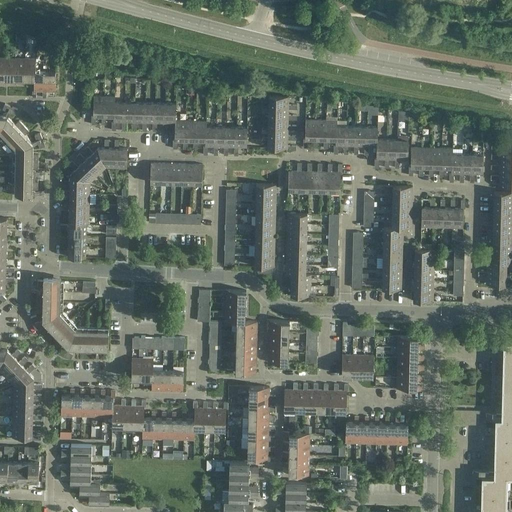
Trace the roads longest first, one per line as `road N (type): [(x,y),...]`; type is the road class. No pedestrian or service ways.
road 1 (tertiary): [(511,90),(253,37)]
road 2 (residential): [(49,495),(48,361),(23,329),(22,263)]
road 3 (residential): [(433,406),(374,401),(345,378),(279,379)]
road 4 (residential): [(273,301),(281,157),(298,156)]
road 5 (residential): [(140,149),(220,157),(218,229)]
road 6 (residential): [(344,309),(357,159)]
road 7 (tertiary): [(253,37),(111,0)]
road 8 (residential): [(265,511),(277,460),(279,379)]
road 9 (residential): [(406,310),(416,187)]
road 10 (residential): [(468,311),(473,188)]
